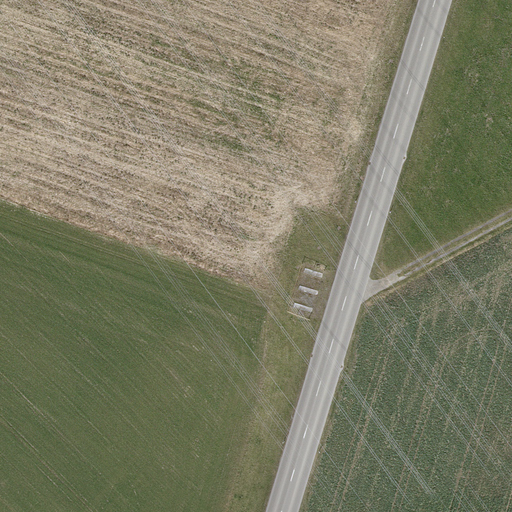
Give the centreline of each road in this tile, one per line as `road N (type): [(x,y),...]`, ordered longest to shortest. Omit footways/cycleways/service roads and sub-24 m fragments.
road 1 (tertiary): [(276,511),(434,0)]
road 2 (track): [(345,295),(390,282),(511,214)]
